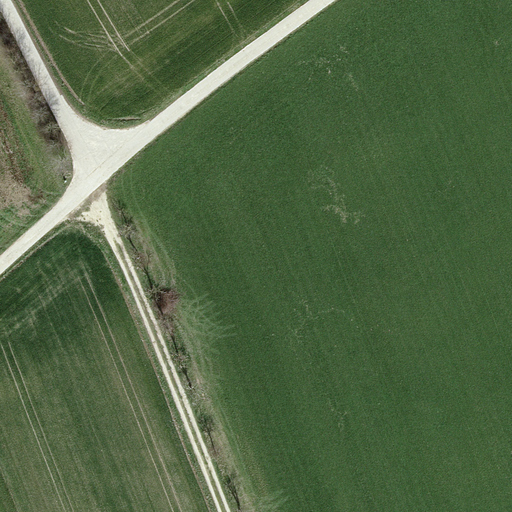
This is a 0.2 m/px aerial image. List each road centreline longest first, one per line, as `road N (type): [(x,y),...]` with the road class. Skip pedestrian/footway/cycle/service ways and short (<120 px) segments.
road 1 (track): [(92,177),(219,511)]
road 2 (track): [(92,177),(329,0)]
road 3 (track): [(1,0),(92,177)]
road 4 (track): [(92,177),(0,269)]
